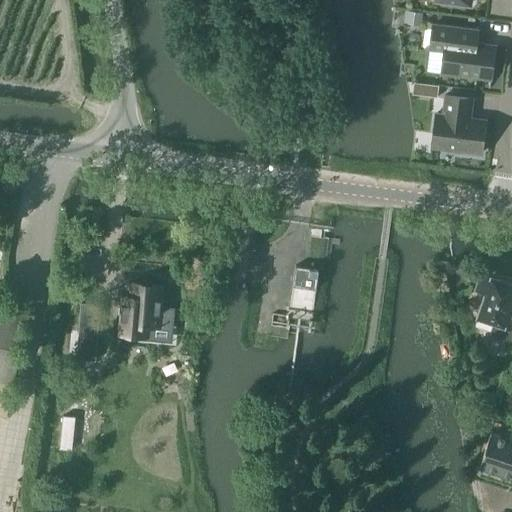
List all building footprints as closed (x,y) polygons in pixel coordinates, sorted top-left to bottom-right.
[(476,44),(477,31),(477,30),(433,24),(429,50),(444,52),(441,73),(489,79),(490,79),(491,74),(494,46),(476,44)] [(431,147),(481,153),(485,120),(470,119),(471,115),(473,99),(444,95),(442,115),(435,114),(431,147)] [(99,230),(100,218),(91,217),(90,229),(99,230)] [(138,271),(139,268),(123,266),(121,280),(101,277),(98,296),(112,298),(109,319),(138,323),(140,310),(149,311),(153,273),(138,271)] [(295,266),(289,307),(313,310),(318,269),(295,266)] [(476,289),(485,293),(477,316),(494,322),(490,333),(511,341),(511,337),(511,309),(509,309),(511,300),(511,284),(481,274),(476,289)] [(0,414),(6,416),(25,314),(0,309),(0,414)] [(76,359),(94,360),(97,325),(81,323),(79,323),(76,359)] [(479,467),(511,478),(511,440),(490,433),(479,467)]
